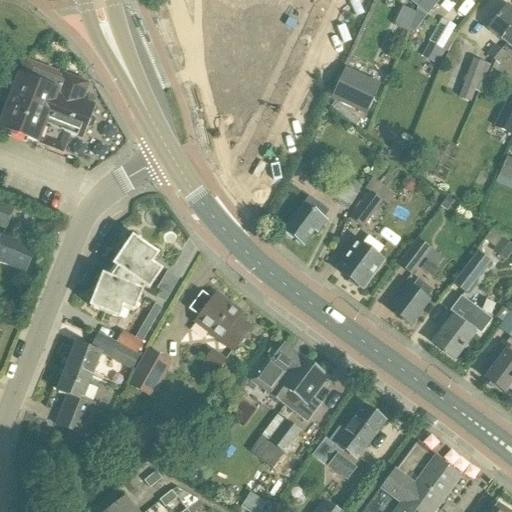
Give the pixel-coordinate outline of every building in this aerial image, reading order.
[(380,0),(379,3),(390,10),(396,0),(380,0)] [(506,45),(511,37),(511,10),(506,6),(487,29),(506,45)] [(436,65),(443,51),(456,27),(442,19),(430,43),(422,57),(436,65)] [(487,55),(493,61),(501,51),(495,46),(487,55)] [(507,56),(501,51),(493,61),(499,65),(507,56)] [(489,65),(484,64),(473,60),(458,98),(470,102),(474,91),(479,93),(489,65)] [(0,124),(0,128),(37,143),(60,152),(67,134),(82,140),(86,129),(92,129),(95,119),(91,115),(95,106),(82,101),(89,84),(62,74),(62,76),(26,62),(20,77),(18,77),(16,84),(5,80),(0,92),(0,103),(7,106),(0,124)] [(345,68),(332,97),(367,113),(380,85),(345,68)] [(511,90),(510,90),(493,129),(511,138),(511,135),(511,90)] [(104,123),(109,131),(94,140),(100,150),(127,134),(116,116),(104,123)] [(511,158),(506,155),(497,173),(511,180),(511,158)] [(365,189),(369,192),(350,220),(363,229),(383,202),(387,205),(394,196),(372,180),(365,189)] [(337,202),(346,189),(337,182),(327,195),(337,202)] [(348,186),(346,189),(337,202),(347,209),(359,193),(348,186)] [(303,205),(303,204),(283,230),(286,232),(285,236),(290,240),(294,239),(304,246),(314,231),(317,233),(325,222),(322,220),(328,212),(308,197),(303,205)] [(0,227),(5,229),(14,206),(0,200),(0,227)] [(0,263),(24,273),(33,250),(1,236),(0,238),(0,263)] [(357,242),(337,270),(350,279),(348,283),(357,289),(359,287),(362,289),(383,261),(377,256),(383,248),(368,237),(362,245),(357,242)] [(110,272),(142,290),(143,287),(147,291),(160,272),(150,265),(157,257),(131,238),(120,255),(124,258),(118,266),(114,263),(112,266),(113,267),(110,272)] [(502,239),(494,249),(492,252),(505,262),(511,252),(511,245),(502,238),(502,239)] [(416,239),(398,266),(411,276),(432,251),(416,239)] [(477,253),(453,285),(466,296),(491,263),(477,253)] [(427,262),(421,269),(431,277),(437,269),(427,262)] [(142,290),(110,272),(106,278),(102,276),(100,279),(105,281),(101,291),(97,289),(89,308),(118,319),(122,309),(133,313),(141,292),(142,290)] [(412,288),(408,286),(389,310),(410,325),(428,301),(426,299),(432,291),(418,280),(412,288)] [(164,303),(168,297),(159,292),(156,299),(164,303)] [(188,310),(199,318),(195,323),(232,352),(250,329),(237,319),(241,314),(217,295),(213,300),(201,292),(188,310)] [(451,313),(455,316),(453,318),(452,317),(433,344),(454,360),(474,334),(462,325),(464,323),(480,335),(491,321),(461,299),(451,313)] [(134,339),(141,344),(161,309),(154,304),(134,339)] [(511,312),(499,329),(509,337),(511,338),(511,312)] [(116,344),(116,345),(135,356),(142,344),(141,344),(134,339),(122,333),(116,344)] [(66,369),(91,378),(100,355),(75,345),(66,369)] [(135,356),(116,345),(109,358),(131,371),(138,357),(135,356)] [(283,346),(272,361),(268,358),(251,381),(307,423),(319,408),(311,402),(328,379),(283,346)] [(499,389),(504,393),(511,380),(511,356),(505,352),(499,348),(499,349),(489,364),(488,363),(485,367),(491,371),(485,379),(489,382),(487,385),(496,392),(499,389)] [(151,399),(171,363),(148,350),(128,386),(151,399)] [(217,372),(225,362),(211,351),(204,361),(210,366),(208,370),(214,374),(216,371),(217,372)] [(99,407),(82,401),(91,378),(66,369),(56,392),(66,396),(55,426),(87,438),(99,407)] [(328,442),(333,446),(355,462),(385,423),(363,407),(346,430),(340,426),(328,442)] [(284,453),(300,433),(286,422),(270,443),(284,453)] [(435,511),(460,479),(415,445),(381,490),(364,511),(435,511)] [(332,453),(325,464),(345,479),(353,469),(332,453)] [(156,472),(144,482),(149,488),(161,479),(156,472)] [(171,492),(159,501),(165,508),(176,498),(171,492)] [(250,494),(241,508),(247,511),(269,511),(272,508),(250,494)] [(106,511),(135,511),(124,498),(106,511)] [(313,511),(337,511),(322,501),(313,511)]
